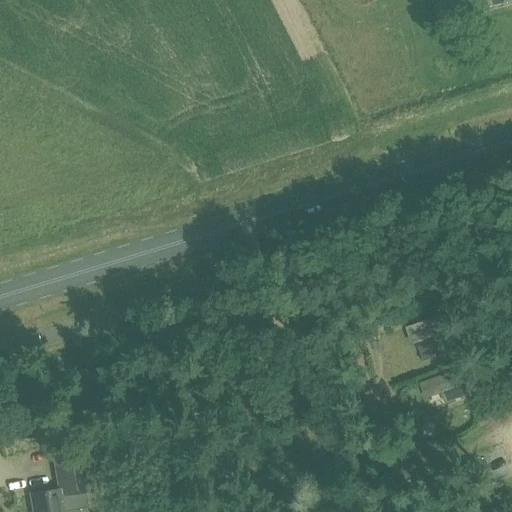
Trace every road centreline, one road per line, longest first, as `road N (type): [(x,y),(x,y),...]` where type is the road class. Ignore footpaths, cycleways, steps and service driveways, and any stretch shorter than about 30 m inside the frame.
road 1 (primary): [(0,297),(511,140)]
road 2 (unclassified): [(0,348),(237,274),(511,221)]
